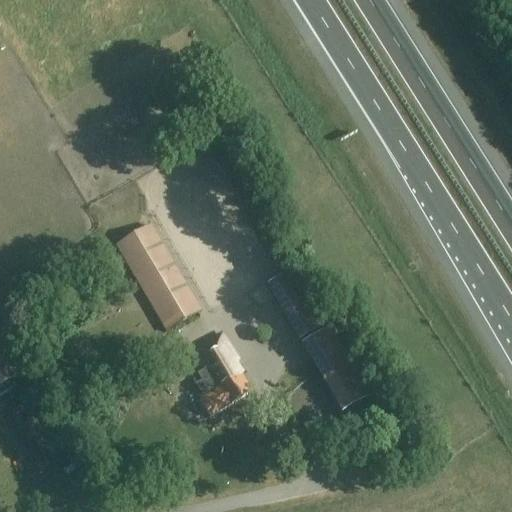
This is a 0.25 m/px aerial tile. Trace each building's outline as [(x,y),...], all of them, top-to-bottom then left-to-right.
[(151,228),(116,249),(166,334),(201,313),(151,228)] [(289,273),(268,285),(300,340),(321,328),(289,273)] [(330,329),(302,345),(343,416),(371,400),(330,329)] [(190,351),(203,373),(197,376),(201,383),(195,387),(202,398),(200,399),(211,419),(253,394),(236,364),(238,363),(220,334),(190,351)] [(0,389),(20,379),(11,361),(0,337),(0,389)]
